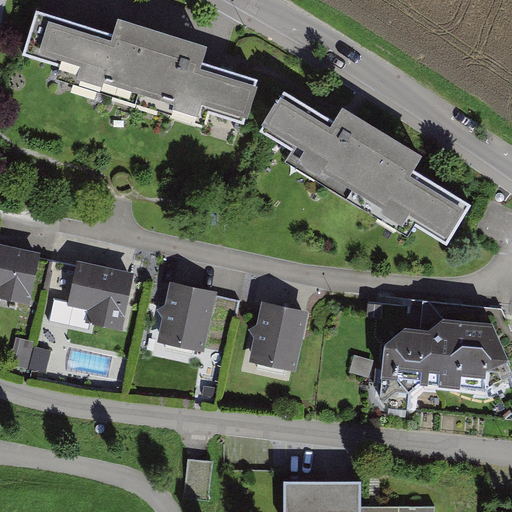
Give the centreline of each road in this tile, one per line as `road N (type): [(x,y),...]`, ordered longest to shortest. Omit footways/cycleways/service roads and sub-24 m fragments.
road 1 (residential): [(0,389),(46,403),(511,453)]
road 2 (residential): [(253,0),(511,164)]
road 3 (residential): [(170,511),(131,480),(0,453)]
